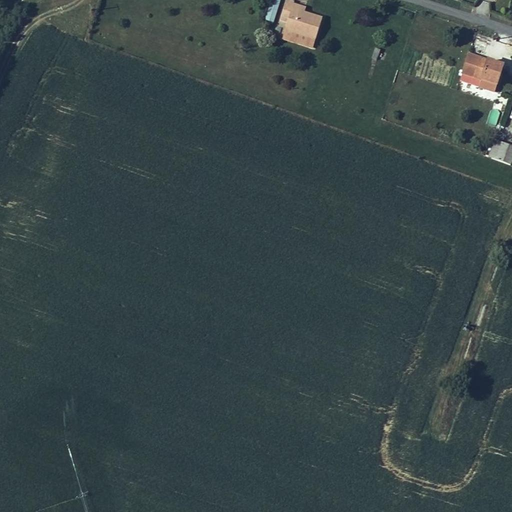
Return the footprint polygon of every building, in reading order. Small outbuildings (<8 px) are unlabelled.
[(283,18),(281,25),(312,34),(317,13),(299,8),(286,5),(287,0),(280,0),(276,16),(283,18)] [(299,8),(300,3),(289,0),(287,0),(286,5),(299,8)] [(310,42),(312,34),(281,25),(279,33),(310,42)] [(371,58),(383,61),(385,51),(374,48),(371,58)] [(465,51),(459,70),(470,74),(468,80),(476,83),(478,76),(493,81),(498,65),(491,63),(492,60),(465,51)] [(484,126),(485,117),(475,116),(474,125),(484,126)] [(488,154),(495,157),(500,141),(493,138),(488,154)] [(511,151),(511,145),(500,141),(495,157),(508,162),(511,151)]
